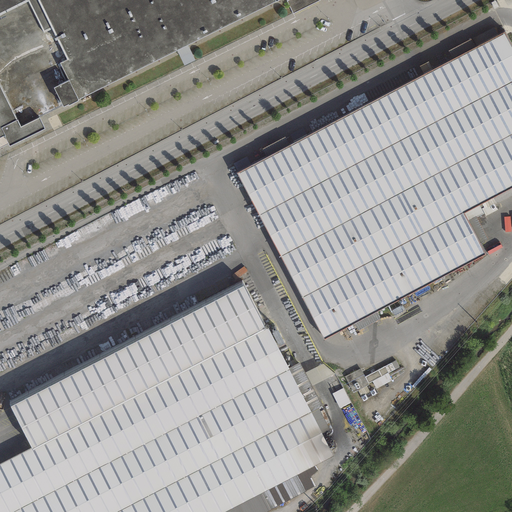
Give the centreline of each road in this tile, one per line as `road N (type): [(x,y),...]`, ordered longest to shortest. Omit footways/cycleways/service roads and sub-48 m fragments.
road 1 (residential): [(460,0),(0,237)]
road 2 (track): [(511,331),(349,511)]
